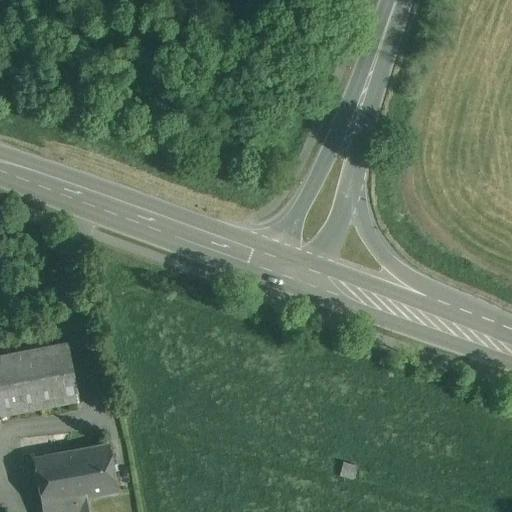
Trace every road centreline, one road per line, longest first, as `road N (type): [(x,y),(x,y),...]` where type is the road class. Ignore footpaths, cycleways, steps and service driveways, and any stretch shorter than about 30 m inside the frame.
road 1 (primary): [(0,163),(268,261)]
road 2 (primary): [(477,335),(375,243),(345,194)]
road 3 (primary): [(359,105),(268,261)]
road 4 (primary): [(315,278),(477,335)]
